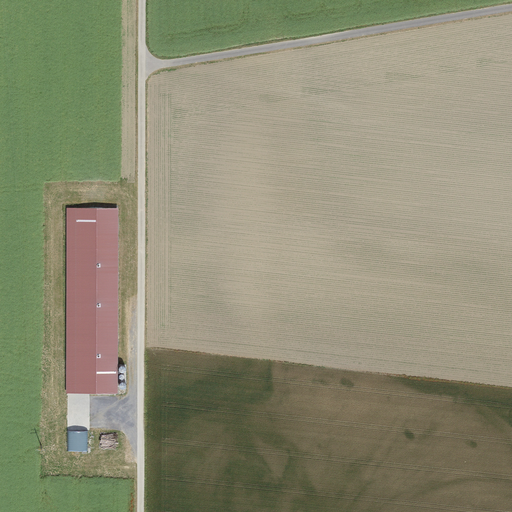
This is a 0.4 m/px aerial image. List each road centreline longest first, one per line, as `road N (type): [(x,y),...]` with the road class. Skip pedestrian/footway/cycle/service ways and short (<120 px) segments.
road 1 (track): [(143,68),(141,511)]
road 2 (track): [(511,6),(143,68)]
